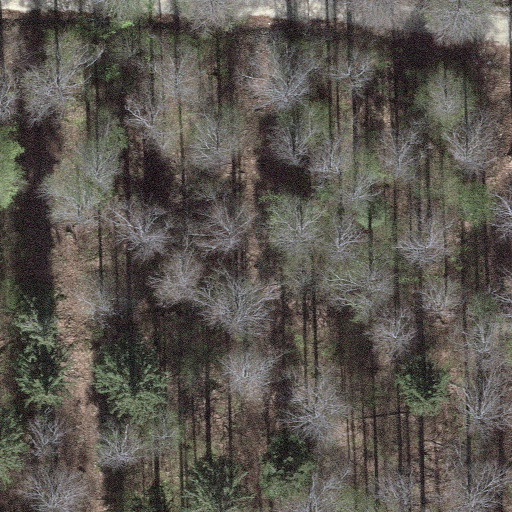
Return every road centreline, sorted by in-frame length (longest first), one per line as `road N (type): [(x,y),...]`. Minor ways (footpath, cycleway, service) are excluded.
road 1 (track): [(511,32),(177,0)]
road 2 (track): [(167,0),(0,4)]
